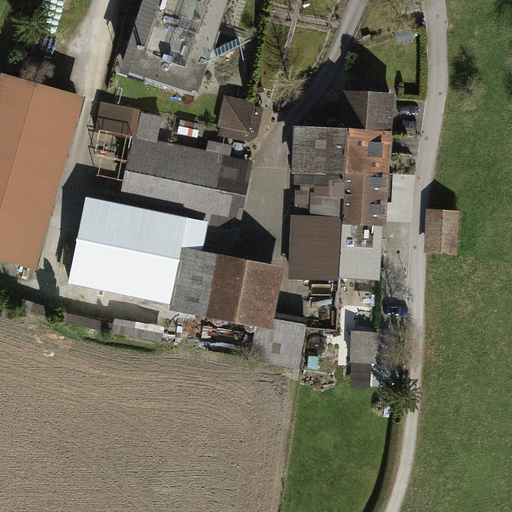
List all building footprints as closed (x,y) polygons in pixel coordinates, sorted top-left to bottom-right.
[(222,0),(149,0),(128,68),(195,89),(222,0)] [(0,72),(0,257),(36,268),(84,96),(0,72)] [(352,95),(350,132),(385,134),(387,97),(352,95)] [(222,97),(215,135),(242,139),(253,129),(258,104),(222,97)] [(138,138),(144,112),(102,104),(96,130),(134,137),(138,138)] [(134,137),(121,203),(208,222),(222,156),(156,142),(161,116),(144,112),(138,138),(134,137)] [(293,276),(341,278),(341,273),(345,220),(348,172),(350,132),(302,129),(293,276)] [(348,172),(383,173),(385,134),(350,132),(348,172)] [(253,162),(222,156),(208,222),(236,226),(243,218),(253,162)] [(345,220),(381,221),(383,173),(348,172),(345,220)] [(175,305),(186,251),(202,255),(208,222),(121,203),(88,196),(69,281),(175,305)] [(425,250),(460,253),(463,209),(428,207),(425,250)] [(345,220),(341,273),(378,275),(381,221),(345,220)] [(175,305),(260,322),(262,310),(270,268),(202,255),(186,251),(175,305)] [(308,318),(262,310),(260,322),(253,360),(299,368),(308,318)] [(379,333),(353,332),(352,363),(377,364),(379,333)]
